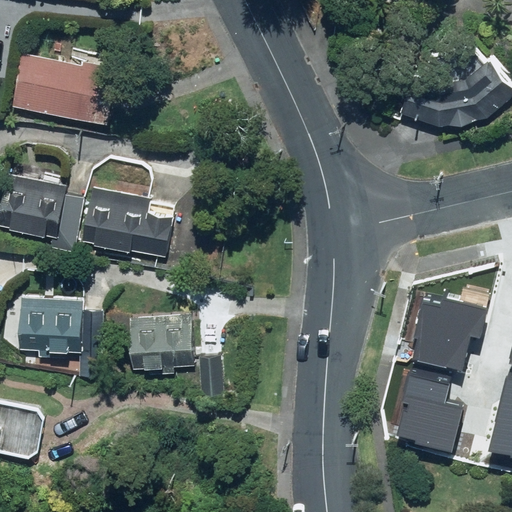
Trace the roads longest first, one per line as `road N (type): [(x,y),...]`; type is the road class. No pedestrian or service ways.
road 1 (tertiary): [(331,511),(344,318),(336,232)]
road 2 (tertiary): [(336,232),(302,135),(232,0)]
road 3 (residential): [(336,232),(511,192)]
